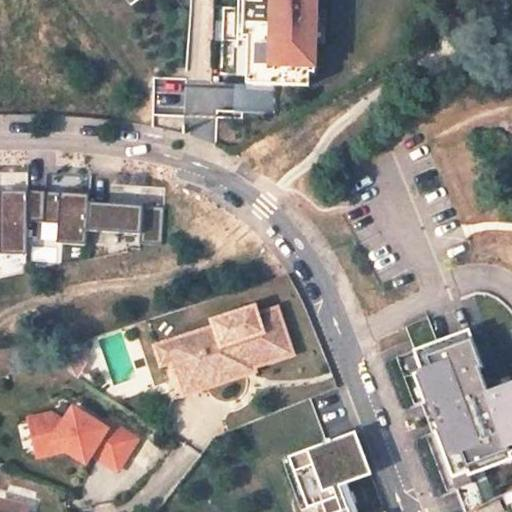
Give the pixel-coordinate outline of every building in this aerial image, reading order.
[(240,0),(241,11),(225,11),(224,77),(249,78),(250,87),(311,87),(311,73),(317,73),(317,43),(314,43),(314,23),(318,23),(317,0),(240,0)] [(27,222),(27,191),(0,190),(0,219),(0,249),(0,255),(27,256),(27,222)] [(88,203),(89,195),(27,191),(27,222),(59,224),(57,244),(86,246),(87,232),(88,203)] [(163,246),(165,208),(88,203),(87,232),(142,235),(140,245),(163,246)] [(240,320),(258,314),(256,306),(237,312),(240,320)] [(294,354),(278,307),(240,320),(237,312),(213,320),(215,326),(156,346),(174,400),(256,372),(255,368),(294,354)] [(511,386),(504,390),(497,393),(490,396),(479,369),(483,367),(469,329),(438,341),(428,315),(406,326),(422,371),(414,374),(425,403),(433,400),(443,428),(435,431),(452,476),(468,470),(469,474),(511,457),(511,456),(510,451),(511,450),(511,386)] [(422,371),(416,355),(405,359),(411,375),(414,374),(422,371)] [(511,382),(510,376),(493,382),(497,393),(504,390),(511,386),(511,382)] [(443,428),(433,400),(425,403),(435,431),(443,428)] [(50,415),(27,422),(34,448),(51,443),(67,453),(85,464),(90,455),(117,471),(136,440),(109,423),(105,429),(71,409),(63,423),(50,415)] [(343,511),(335,488),(372,474),(355,431),(332,440),(331,438),(325,440),(326,442),(289,456),(309,507),(320,503),(323,511),(386,511),(385,511),(343,511)] [(51,443),(34,448),(37,459),(67,453),(51,443)] [(472,482),(469,474),(468,470),(452,476),(457,487),(472,482)] [(0,511),(17,511),(18,509),(1,506),(2,501),(0,500),(0,511)] [(499,511),(502,511),(497,501),(481,509),(481,511),(499,511)]
